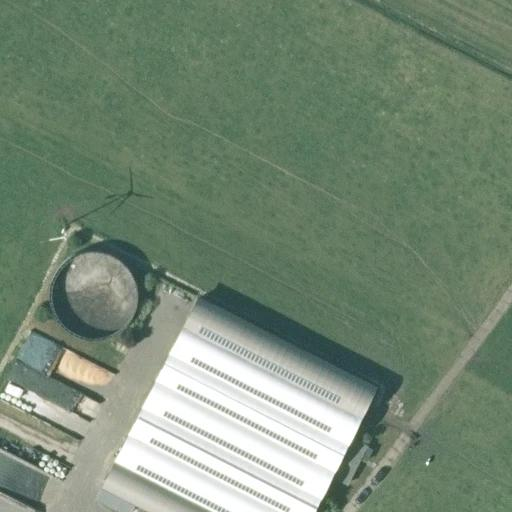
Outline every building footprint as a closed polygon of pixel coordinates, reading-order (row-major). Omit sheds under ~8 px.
[(51,277),(64,332),(131,316),(114,247),(71,257),(72,262),(56,266),(59,275),(51,277)] [(311,511),(374,388),(197,298),(96,499),(122,511),(130,511),(136,502),(156,511),(311,511)] [(31,331),(19,351),(29,356),(41,337),(31,331)] [(4,371),(46,391),(54,375),(12,355),(4,371)] [(0,388),(0,394),(81,433),(89,417),(5,377),(0,388)]
